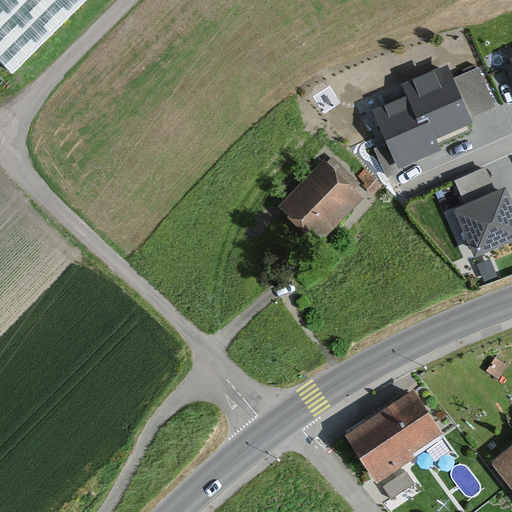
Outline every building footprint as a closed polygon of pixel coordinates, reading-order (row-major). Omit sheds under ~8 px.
[(407,99),(378,111),(400,165),(440,150),(435,136),(471,122),(448,65),(401,83),(407,99)] [(364,203),(323,161),(278,206),(319,247),(364,203)] [(511,205),(505,189),(455,210),(474,255),(511,239),(511,205)] [(449,443),(421,399),(351,443),(379,487),(449,443)] [(511,457),(498,467),(511,487),(511,457)]
